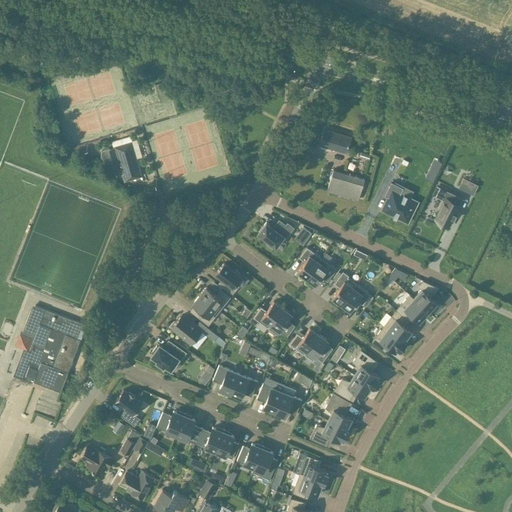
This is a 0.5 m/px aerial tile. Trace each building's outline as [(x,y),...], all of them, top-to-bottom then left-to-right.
[(325,129),(321,145),(347,152),(352,137),(334,132),(334,131),(325,129)] [(132,141),(116,146),(114,147),(115,147),(110,149),(110,148),(102,151),(102,156),(117,176),(118,176),(118,175),(122,174),(125,181),(142,176),(132,141)] [(333,169),(327,191),(359,201),(365,178),(333,169)] [(459,187),(464,190),(469,180),(464,178),(459,187)] [(403,189),(391,183),(384,197),(388,198),(382,210),(393,216),(394,214),(407,221),(416,203),(409,200),(407,205),(397,200),(403,189)] [(463,198),(440,186),(435,196),(445,200),(435,219),(449,226),(453,218),(454,219),(457,214),(456,213),(463,198)] [(275,228),(267,222),(258,233),(269,241),(267,243),(273,248),(274,245),(276,247),(284,236),(286,238),(295,227),(288,222),(286,224),(281,220),(275,228)] [(303,226),(298,233),(306,240),(312,233),(303,226)] [(312,251),(307,247),(299,257),(305,261),(312,251)] [(322,257),(312,251),(305,261),(297,271),(307,278),(322,257)] [(331,264),(322,257),(307,278),(316,284),(331,264)] [(234,270),(224,262),(216,273),(226,281),(222,286),(232,295),(240,285),(236,283),(241,276),(240,274),(241,273),(235,268),(234,270)] [(408,273),(396,268),(389,275),(394,280),(398,276),(403,280),(408,273)] [(349,275),(343,271),(334,283),(339,287),(348,277),(349,275)] [(356,283),(348,277),(339,287),(332,297),(341,303),(356,283)] [(422,288),(428,294),(436,286),(423,280),(418,286),(422,289),(422,288)] [(366,290),(356,283),(341,303),(351,310),(358,301),(366,290)] [(220,311),(227,302),(216,293),(207,286),(200,295),(220,311)] [(227,302),(231,297),(220,288),(216,293),(227,302)] [(422,288),(422,289),(414,298),(410,294),(410,295),(430,313),(436,307),(434,305),(437,302),(431,296),(428,294),(422,288)] [(371,294),(366,290),(358,301),(363,305),(371,294)] [(202,311),(213,320),(220,311),(200,295),(193,304),(202,311)] [(401,304),(411,313),(419,321),(422,318),(424,319),(430,313),(410,295),(401,304)] [(261,306),(253,317),(268,328),(283,307),(274,301),(267,310),(261,306)] [(406,318),(411,313),(401,304),(397,309),(406,318)] [(31,382),(34,381),(61,391),(68,372),(80,339),(78,338),(83,323),(35,305),(33,310),(31,310),(26,322),(28,323),(24,334),(21,333),(16,344),(24,347),(13,375),(31,382)] [(240,313),(246,317),(252,310),(246,306),(240,313)] [(283,307),(268,328),(271,324),(280,331),(292,314),(283,307)] [(396,309),(392,315),(402,323),(406,318),(396,309)] [(208,325),(213,320),(202,311),(198,317),(208,325)] [(189,320),(182,315),(172,328),(184,338),(183,339),(189,344),(190,342),(192,344),(202,330),(189,320)] [(412,330),(402,323),(392,315),(384,325),(406,342),(406,341),(411,335),(409,334),(412,330)] [(387,344),(396,351),(398,348),(400,350),(406,342),(384,325),(376,336),(387,344)] [(218,335),(208,327),(203,332),(213,340),(218,335)] [(298,333),(290,344),(295,348),(298,344),(307,350),(304,354),(319,334),(310,327),(303,336),(298,333)] [(328,341),(319,334),(304,354),(313,361),(328,341)] [(382,349),(387,344),(376,336),(372,341),(382,349)] [(187,352),(173,342),(168,350),(160,344),(158,346),(157,345),(152,353),(153,353),(151,355),(158,360),(157,361),(164,366),(165,365),(171,369),(179,358),(181,360),(187,352)] [(345,348),(339,344),(331,358),(337,362),(345,348)] [(255,348),(253,354),(268,360),(270,355),(263,351),(255,348)] [(373,386),(379,378),(377,377),(378,375),(369,369),(375,360),(361,349),(353,362),(359,368),(354,374),(373,386)] [(269,364),(275,367),(278,360),(272,358),(269,364)] [(205,371),(211,375),(214,368),(209,364),(205,371)] [(230,394),(239,373),(219,364),(213,380),(222,383),(220,388),(223,390),(223,391),(229,394),(230,394)] [(258,381),(239,373),(230,394),(230,395),(230,394),(237,397),(237,396),(241,397),(243,392),(252,396),(258,381)] [(350,399),(356,390),(365,396),(366,393),(368,394),(373,387),(373,386),(354,374),(350,381),(342,378),(334,390),(350,399)] [(305,375),(301,382),(309,386),(312,380),(305,375)] [(274,413),(283,391),(263,383),(257,398),(266,402),(264,407),(267,408),(266,410),(273,412),(273,413),(274,413)] [(135,425),(140,418),(134,414),(142,403),(134,397),(135,396),(129,391),(128,393),(123,389),(115,401),(126,409),(121,415),(135,425)] [(302,399),(283,391),(274,413),(281,416),(281,414),(285,415),(287,411),(296,414),(302,399)] [(352,421),(350,420),(352,418),(342,413),(348,401),(333,392),(325,407),(331,413),(328,420),(348,430),(348,429),(352,421)] [(176,434),(185,413),(184,412),(184,413),(178,410),(177,412),(174,410),(172,415),(163,411),(157,426),(176,434)] [(186,413),(185,413),(176,434),(196,443),(202,428),(193,424),(195,419),(192,418),(192,416),(186,413)] [(328,420),(325,427),(316,425),(310,438),(326,445),(331,435),(340,440),(342,438),(344,439),(348,430),(328,420)] [(143,435),(151,438),(157,425),(149,422),(143,435)] [(215,451),(224,429),(217,426),(216,428),(213,427),(211,431),(202,428),(196,443),(215,451)] [(225,429),(224,429),(215,451),(233,458),(239,443),(232,440),(234,435),(231,434),(231,432),(225,430),(225,429)] [(140,436),(134,448),(142,452),(148,441),(140,436)] [(127,438),(121,449),(130,454),(136,443),(127,438)] [(252,471),(252,472),(263,446),(263,445),(256,443),(256,444),(252,443),(250,448),(243,445),(237,460),(254,467),(252,471)] [(81,457),(90,462),(88,467),(101,474),(107,465),(109,466),(112,460),(110,458),(111,457),(98,449),(97,450),(88,444),(81,457)] [(263,446),(252,472),(270,479),(278,459),(271,457),(273,452),(270,450),(270,449),(264,446),(263,446)] [(299,451),(293,470),(299,472),(304,453),(299,451)] [(299,473),(325,483),(328,474),(326,473),(327,470),(316,466),(319,459),(306,454),(299,473)] [(193,466),(205,471),(208,464),(191,457),(188,463),(194,465),(193,466)] [(155,477),(143,470),(139,477),(127,471),(120,483),(132,490),(131,491),(143,498),(144,497),(145,496),(147,493),(147,491),(155,477)] [(277,472),(272,484),(278,486),(283,475),(277,472)] [(299,473),(292,493),(304,497),(307,490),(318,494),(319,490),(321,491),(324,483),(325,483),(299,473)] [(207,480),(200,493),(209,498),(216,485),(207,480)] [(163,489),(154,505),(163,510),(165,507),(168,508),(167,509),(172,511),(176,507),(183,510),(189,498),(177,492),(174,490),(172,494),(163,489)] [(255,502),(262,505),(264,499),(257,496),(255,502)] [(291,497),(286,511),(312,511),(301,508),(303,501),(291,497)] [(204,501),(197,511),(218,511),(220,510),(218,509),(217,507),(213,504),(211,505),(204,501)] [(53,511),(55,511),(54,511),(74,511),(77,508),(76,506),(75,505),(73,504),(71,503),(69,503),(68,506),(61,502),(59,504),(58,503),(56,504),(55,505),(54,507),(53,509),(53,511)]
